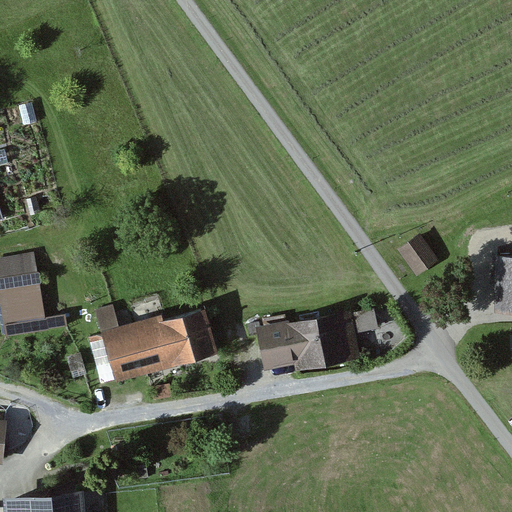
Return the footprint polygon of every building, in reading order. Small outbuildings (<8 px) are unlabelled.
[(406,221),(415,251),(438,244),(429,215),(406,221)] [(36,256),(2,260),(9,310),(43,305),(36,256)] [(210,314),(178,323),(188,359),(221,350),(210,314)] [(353,316),(269,330),(274,362),(358,347),(353,316)] [(173,365),(160,320),(112,334),(125,379),(173,365)] [(86,511),(86,497),(22,500),(22,511),(86,511)]
